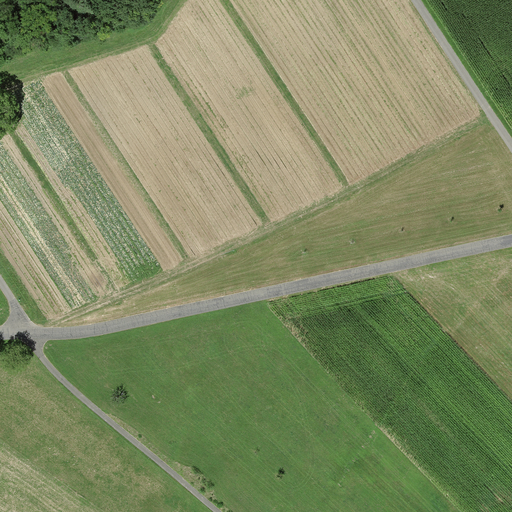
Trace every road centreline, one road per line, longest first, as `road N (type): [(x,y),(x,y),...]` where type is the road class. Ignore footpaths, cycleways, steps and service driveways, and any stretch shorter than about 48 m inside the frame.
road 1 (unclassified): [(0,334),(106,327),(511,240)]
road 2 (track): [(216,511),(47,364),(0,279)]
road 3 (track): [(415,0),(511,146)]
